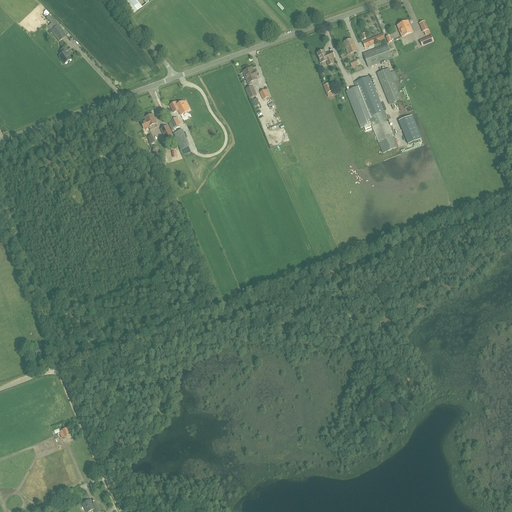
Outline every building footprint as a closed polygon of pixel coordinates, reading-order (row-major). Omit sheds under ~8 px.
[(142,7),(136,0),(127,0),(123,4),(132,15),(142,7)] [(60,24),(50,15),(47,18),(56,27),(60,24)] [(428,30),(425,21),(419,24),(423,32),(428,30)] [(402,24),(406,36),(413,33),(408,22),(402,24)] [(406,36),(402,24),(397,26),(402,38),(406,36)] [(67,37),(59,26),(52,31),(59,42),(67,37)] [(371,46),(374,44),(384,40),(382,35),(372,39),(368,40),(363,42),(365,48),(371,46)] [(433,42),(431,36),(420,42),(423,47),(433,42)] [(348,55),(357,51),(352,39),(344,42),(347,51),(348,55)] [(392,60),(389,51),(387,46),(364,54),(368,68),(392,60)] [(64,65),(71,60),(66,52),(68,51),(65,47),(60,51),(63,54),(59,57),(64,65)] [(328,53),(330,57),(327,59),(324,51),(317,54),(321,63),(327,61),(329,66),(333,64),(331,59),(335,57),(332,51),(328,53)] [(256,77),(257,76),(256,74),(255,74),(254,72),(253,73),(251,68),(252,68),(243,72),(249,86),(252,84),(251,82),(257,79),(256,77)] [(401,100),(394,81),(389,69),(377,73),(390,104),(401,100)] [(356,88),(354,89),(369,125),(371,124),(383,154),(398,147),(370,76),(354,83),(356,88)] [(334,95),(329,84),(324,86),(328,97),(334,95)] [(256,96),(253,87),(246,90),(250,99),(256,96)] [(369,125),(354,89),(346,92),(361,128),(369,125)] [(269,98),(265,90),(260,93),(263,100),(269,98)] [(257,99),(251,101),(254,107),(259,104),(257,99)] [(176,102),(170,106),(174,113),(178,110),(181,115),(189,111),(188,110),(190,110),(185,102),(184,102),(177,105),(176,102)] [(276,108),(265,113),(268,120),(279,115),(276,108)] [(148,128),(157,124),(153,115),(145,118),(146,121),(144,122),(146,126),(148,125),(148,128)] [(177,118),(170,121),(173,128),(181,125),(177,118)] [(173,138),(168,127),(161,130),(166,141),(173,138)] [(177,141),(184,138),(181,131),(174,134),(177,141)] [(38,346),(33,347),(37,356),(43,354),(42,349),(40,350),(38,346)] [(95,511),(99,511),(96,505),(94,506),(91,500),(83,504),(86,511),(88,511),(94,510),(95,511)]
